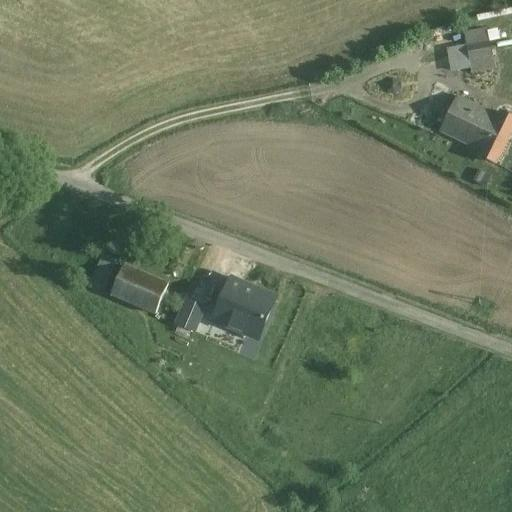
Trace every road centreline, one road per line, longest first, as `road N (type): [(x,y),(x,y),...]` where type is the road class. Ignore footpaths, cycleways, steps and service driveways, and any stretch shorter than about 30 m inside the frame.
road 1 (residential): [(511,350),(0,165)]
road 2 (unknown): [(112,206),(0,295)]
